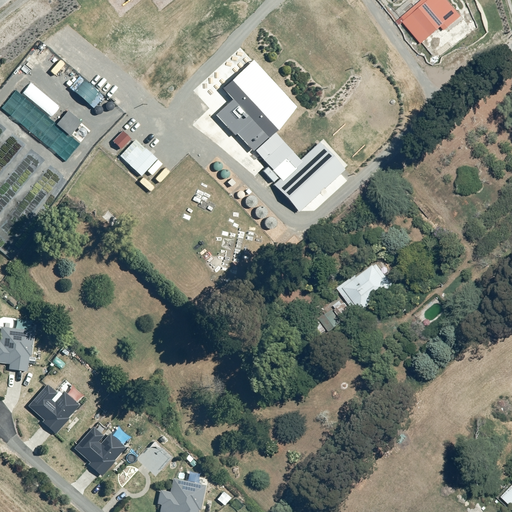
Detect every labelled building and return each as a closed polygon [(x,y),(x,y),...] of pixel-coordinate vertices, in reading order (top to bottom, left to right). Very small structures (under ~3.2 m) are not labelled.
[(449,0),(421,0),(402,16),(422,42),(442,26),(446,29),(462,15),(449,0)] [(475,19),(468,21),(471,30),(478,28),(475,19)] [(275,132),(254,150),(280,179),(301,159),(275,132)] [(134,139),(120,154),(118,153),(112,159),(122,168),(126,163),(140,176),(155,159),(134,139)] [(177,141),(166,152),(174,161),(186,150),(177,141)] [(301,159),(280,179),(274,185),(299,210),(345,168),(336,160),(319,143),(301,159)] [(166,167),(158,161),(153,168),(161,174),(166,167)] [(339,291),(345,299),(336,307),(350,324),(387,293),(395,287),(374,261),(339,291)] [(31,355),(33,330),(0,327),(0,362),(7,363),(7,369),(26,370),(27,355),(31,355)] [(59,396),(45,383),(25,405),(41,420),(40,421),(54,434),(86,398),(70,384),(59,396)] [(124,446),(130,439),(118,427),(106,439),(103,436),(90,424),(70,445),(87,462),(86,463),(100,477),(127,448),(124,446)] [(196,511),(197,510),(199,510),(204,486),(170,478),(167,492),(158,490),(155,503),(159,504),(158,511),(161,511),(196,511)] [(511,484),(500,497),(511,508),(511,484)]
